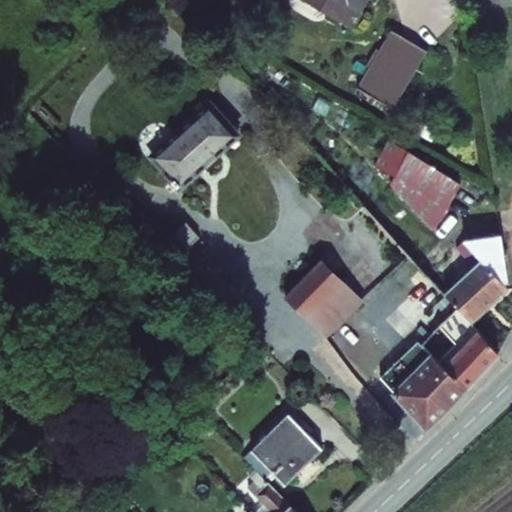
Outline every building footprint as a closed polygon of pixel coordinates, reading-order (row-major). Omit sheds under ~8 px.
[(301,0),(301,1),(351,32),(361,16),(372,0),(301,0)] [(426,56),(391,34),(356,91),(391,113),(426,56)] [(212,110),(155,162),(182,193),(240,141),(212,110)] [(459,186),(386,144),(368,169),(386,183),(380,190),(428,229),(444,210),(459,186)] [(180,255),(198,238),(184,224),(166,241),(180,255)] [(503,293),(494,239),(453,245),(450,249),(465,267),(438,291),(458,313),(468,325),(503,293)] [(285,301),(324,341),(369,300),(330,258),(285,301)] [(372,333),(400,363),(418,345),(421,348),(435,334),(458,313),(438,291),(428,280),(372,333)] [(494,354),(494,353),(468,325),(458,313),(435,334),(447,347),(449,345),(461,358),(445,373),(461,391),(494,354)] [(377,384),(421,431),(461,391),(445,373),(421,348),(418,345),(400,363),(377,384)] [(177,423),(192,439),(210,422),(194,407),(177,423)] [(285,485),(322,448),(289,414),(252,451),(272,472),(285,485)] [(255,468),(266,478),(272,472),(252,451),(245,458),(255,468)] [(299,511),(266,478),(255,468),(249,475),(254,481),(248,487),(265,505),(257,511),(299,511)]
